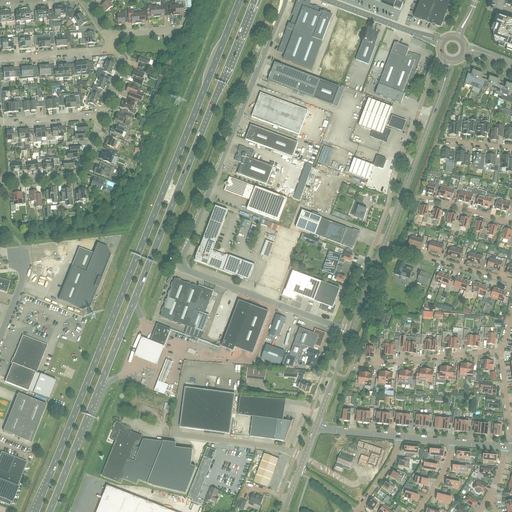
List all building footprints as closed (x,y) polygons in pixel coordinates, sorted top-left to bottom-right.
[(104,0),(106,2),(101,5),(105,12),(113,6),(111,3),(114,0),(113,0),(104,0)] [(328,11),(327,10),(324,9),(323,12),(321,11),(322,9),(303,2),(303,1),(300,0),(297,0),(296,4),(296,5),(293,14),(295,15),(291,24),(288,23),(287,28),(286,28),(278,52),(285,54),(283,59),(312,70),(322,41),(332,15),(327,14),(328,11)] [(443,21),(445,15),(447,14),(446,12),(449,6),(451,5),(450,3),(450,0),(420,0),(414,17),(433,24),(436,25),(438,26),(441,27),(442,24),(444,23),(443,21)] [(170,16),(176,15),(175,1),(175,5),(171,6),(171,3),(166,3),(166,10),(169,10),(170,16)] [(175,1),(176,15),(183,15),(183,9),(186,9),(185,2),(180,2),(180,1),(175,1)] [(163,11),(166,10),(166,3),(160,3),(161,6),(156,7),(157,17),(164,16),(163,11)] [(146,4),(147,8),(147,12),(147,13),(150,13),(150,17),(157,17),(156,7),(152,7),(152,4),(146,4)] [(55,15),(52,15),(52,20),(58,20),(57,18),(60,18),(60,6),(54,7),(55,15)] [(66,16),(69,17),(72,9),(69,8),(68,11),(65,9),(65,6),(60,6),(60,18),(61,18),(60,15),(66,15),(67,15),(66,16)] [(43,8),(43,16),(43,19),(47,19),(47,20),(52,20),(52,15),(49,16),(48,7),(43,8)] [(16,21),(25,21),(24,8),(23,9),(22,9),(21,9),(19,10),(15,11),(16,21)] [(24,8),(25,21),(34,20),(33,14),(30,14),(30,9),(27,9),(26,9),(25,8),(24,8)] [(40,17),(43,16),(43,8),(37,8),(38,16),(35,16),(35,22),(38,22),(38,19),(39,19),(40,18),(40,17)] [(142,13),(138,13),(137,13),(138,23),(145,23),(145,17),(148,17),(147,13),(147,12),(147,8),(144,8),(144,10),(142,10),(142,13)] [(73,18),(77,22),(84,17),(81,13),(78,15),(74,13),(76,11),(72,9),(69,17),(72,19),(72,17),(73,18)] [(138,23),(137,13),(137,10),(131,11),(131,9),(127,9),(128,18),(131,18),(132,24),(138,23)] [(5,10),(6,22),(14,21),(14,15),(11,16),(11,10),(8,10),(7,10),(6,10),(5,10)] [(117,17),(116,17),(116,21),(117,21),(118,25),(125,24),(124,19),(127,19),(126,11),(121,11),(121,14),(117,15),(117,17)] [(78,27),(78,30),(86,30),(87,30),(87,26),(82,27),(81,27),(80,27),(87,22),(84,17),(77,22),(73,25),(75,27),(78,27)] [(511,21),(510,21),(511,20),(508,20),(507,20),(508,19),(505,19),(499,17),(494,32),(493,33),(493,34),(493,35),(493,36),(493,37),(494,37),(494,38),(494,39),(495,40),(495,41),(496,42),(497,42),(497,43),(498,43),(499,44),(511,48),(511,21)] [(374,47),(380,32),(372,29),(373,28),(368,26),(363,41),(356,60),(368,65),(375,47),(374,47)] [(82,39),(94,38),(94,32),(86,33),(86,30),(78,30),(78,33),(81,33),(82,39)] [(66,31),(66,37),(61,37),(62,46),(67,45),(67,38),(70,37),(70,32),(69,31),(66,31)] [(52,38),(52,32),(49,32),(49,34),(44,35),(45,47),(50,47),(49,38),(52,38)] [(56,46),(62,46),(61,37),(56,37),(55,32),(52,32),(52,38),(55,38),(56,46)] [(24,49),(25,49),(24,34),(20,35),(18,36),(19,38),(16,38),(16,44),(19,43),(20,49),(22,49),(23,49),(24,49)] [(24,34),(25,49),(26,49),(27,49),(28,48),(31,48),(30,43),(33,42),(33,37),(24,37),(24,34)] [(39,48),(45,47),(44,35),(43,35),(34,36),(34,40),(38,40),(39,48)] [(16,44),(16,38),(7,39),(8,51),(9,51),(10,50),(11,50),(14,50),(13,44),(16,44)] [(94,40),(94,38),(82,39),(83,44),(88,44),(89,47),(93,46),(93,43),(96,43),(96,40),(94,40)] [(7,51),(8,51),(7,39),(0,39),(0,45),(2,45),(3,50),(5,50),(6,51),(7,51)] [(403,94),(403,93),(406,84),(410,86),(421,57),(408,52),(409,49),(394,43),(379,85),(403,94)] [(146,58),(140,56),(137,63),(140,64),(139,68),(147,71),(148,67),(147,67),(150,60),(150,59),(147,58),(146,58)] [(85,61),(80,61),(80,63),(81,73),(81,75),(90,75),(90,73),(90,71),(90,70),(90,66),(87,66),(86,66),(85,61)] [(102,63),(101,65),(112,69),(114,64),(106,61),(104,61),(103,63),(102,63)] [(75,67),(72,67),(72,76),(81,75),(81,73),(80,63),(75,63),(76,66),(75,67)] [(275,63),(276,63),(269,81),(268,81),(333,106),(333,105),(340,87),(275,63)] [(63,77),(63,74),(62,64),(57,65),(58,68),(57,69),(54,69),(54,71),(54,75),(55,75),(55,78),(63,77)] [(67,64),(62,64),(63,74),(63,77),(72,77),(72,76),(72,67),(68,68),(68,67),(67,64)] [(45,78),(45,75),(44,66),(44,65),(39,65),(40,66),(39,66),(39,72),(36,72),(36,78),(38,78),(38,77),(42,76),(42,78),(45,78)] [(54,77),(54,75),(54,71),(50,71),(50,65),(44,66),(45,75),(48,75),(48,78),(54,77)] [(99,68),(97,73),(103,75),(104,72),(110,74),(112,69),(101,65),(100,65),(99,68)] [(4,78),(9,78),(9,68),(8,69),(8,68),(7,67),(4,68),(3,68),(3,69),(3,75),(0,75),(0,76),(1,81),(4,81),(4,78)] [(22,80),(27,79),(27,76),(27,67),(21,68),(21,74),(18,74),(18,80),(22,80)] [(27,67),(27,76),(27,79),(27,78),(36,78),(36,72),(33,73),(32,67),(27,67)] [(17,80),(18,80),(18,74),(15,74),(14,68),(9,68),(9,78),(17,77),(17,80)] [(134,70),(132,77),(135,78),(134,82),(141,85),(143,81),(142,81),(144,74),(144,73),(141,72),(140,72),(134,70)] [(473,86),(478,73),(473,71),(471,75),(468,74),(465,83),(469,85),(473,86)] [(102,78),(103,75),(97,73),(98,73),(96,78),(98,79),(99,80),(98,82),(106,85),(108,80),(102,78)] [(482,79),(483,75),(478,73),(473,86),(479,88),(482,89),(485,81),(482,79)] [(487,91),(488,88),(491,89),(495,80),(489,78),(488,82),(485,81),(482,89),(487,91)] [(499,86),(500,82),(495,80),(491,89),(494,90),(494,93),(499,95),(502,87),(499,86)] [(88,87),(88,88),(92,89),(97,91),(98,88),(104,90),(106,85),(98,82),(97,85),(96,85),(94,84),(92,89),(88,87)] [(506,101),(511,86),(506,84),(505,88),(502,87),(499,95),(502,96),(501,99),(506,101)] [(97,91),(92,89),(88,88),(82,85),(81,89),(89,92),(87,96),(98,101),(100,96),(94,93),(95,90),(97,91)] [(131,99),(132,98),(140,101),(143,95),(136,92),(138,89),(128,85),(126,92),(129,93),(128,97),(131,99)] [(405,94),(403,93),(403,94),(379,85),(375,94),(401,104),(405,94)] [(299,135),(308,111),(261,93),(252,117),(299,135)] [(70,94),(61,94),(62,105),(65,105),(66,108),(71,108),(70,98),(70,94)] [(32,102),(29,102),(30,111),(36,111),(35,103),(38,102),(38,101),(38,96),(36,96),(33,97),(32,100),(32,102)] [(47,110),(53,109),(52,100),(49,100),(49,99),(48,96),(43,96),(43,98),(42,98),(42,101),(43,101),(43,102),(46,102),(47,110)] [(79,103),(79,101),(79,96),(75,96),(75,97),(70,98),(71,108),(76,107),(76,104),(79,103)] [(98,101),(87,96),(84,103),(86,105),(89,106),(90,104),(91,104),(96,106),(98,101)] [(20,104),(20,100),(20,97),(14,97),(14,103),(11,103),(12,112),(18,112),(17,104),(20,104)] [(52,97),(52,100),(53,109),(59,109),(58,101),(61,101),(61,97),(52,97)] [(8,98),(2,98),(2,105),(5,105),(6,113),(12,112),(11,103),(8,104),(8,98)] [(120,107),(128,110),(131,111),(131,113),(134,114),(135,114),(136,111),(136,110),(133,108),(134,104),(135,100),(128,98),(129,98),(128,101),(127,101),(123,99),(120,107)] [(386,143),(391,130),(385,128),(390,115),(393,107),(369,98),(363,113),(360,122),(358,125),(373,131),(370,137),(386,143)] [(24,111),(30,111),(29,102),(26,102),(26,101),(24,99),(20,100),(20,104),(23,103),(24,111)] [(511,116),(511,115),(511,111),(506,108),(505,109),(501,107),(499,111),(511,116)] [(115,120),(124,124),(123,124),(128,126),(130,122),(130,121),(132,115),(126,113),(125,116),(117,113),(115,120)] [(407,122),(392,116),(387,126),(403,133),(407,122)] [(458,127),(461,127),(462,121),(458,121),(458,122),(456,122),(456,125),(450,124),(450,127),(449,127),(448,130),(450,130),(449,135),(457,135),(458,127)] [(464,123),(463,134),(470,135),(471,132),(474,132),(475,121),(468,121),(468,123),(464,123)] [(478,132),(477,137),(484,137),(485,133),(488,133),(489,122),(483,122),(483,126),(478,126),(478,129),(477,129),(477,132),(478,132)] [(124,128),(125,127),(119,124),(117,127),(116,127),(115,129),(112,128),(109,133),(114,135),(114,134),(121,137),(123,132),(126,133),(127,130),(124,128)] [(492,129),(491,140),(498,141),(498,136),(502,137),(503,126),(496,125),(496,129),(492,129)] [(57,127),(58,137),(61,136),(61,137),(63,137),(64,142),(67,141),(66,134),(66,133),(63,133),(63,127),(61,127),(61,126),(58,126),(58,127),(57,127)] [(251,126),(246,140),(293,157),(298,143),(251,126)] [(49,134),(50,141),(55,140),(55,137),(58,137),(57,127),(52,128),(52,134),(49,134)] [(33,136),(33,142),(39,142),(38,138),(41,138),(40,129),(40,128),(37,128),(37,129),(35,129),(36,135),(33,136)] [(40,129),(41,138),(46,137),(47,141),(50,141),(49,134),(46,135),(46,128),(40,129)] [(30,142),(33,142),(33,136),(30,136),(29,130),(28,130),(28,129),(24,129),(24,130),(24,139),(27,139),(27,140),(28,142),(30,142)] [(13,137),(12,131),(11,131),(10,130),(7,130),(7,131),(6,131),(7,141),(11,140),(11,144),(16,143),(16,137),(13,137)] [(16,137),(16,143),(22,143),(22,139),(24,139),(24,130),(18,130),(19,137),(16,137)] [(78,132),(75,132),(75,136),(72,137),(72,142),(78,142),(78,138),(85,138),(84,132),(78,132)] [(121,140),(115,138),(113,141),(107,138),(105,145),(114,148),(116,144),(119,145),(121,140)] [(77,151),(80,151),(79,145),(73,145),(72,142),(66,143),(66,148),(70,148),(70,152),(77,151)] [(266,185),(273,167),(251,158),(252,157),(254,151),(240,146),(234,160),(240,163),(240,162),(242,163),(238,174),(266,185)] [(106,154),(102,153),(99,158),(103,160),(111,164),(114,156),(119,158),(120,155),(111,151),(107,149),(105,153),(106,153),(106,154)] [(450,154),(450,150),(442,149),(441,159),(445,159),(445,160),(445,161),(449,161),(449,163),(454,163),(455,156),(451,155),(450,154)] [(70,152),(67,152),(67,156),(64,156),(64,162),(71,161),(70,158),(77,157),(77,151),(70,152)] [(468,166),(469,156),(465,155),(466,152),(458,152),(456,162),(462,163),(461,165),(468,166)] [(473,164),(475,164),(475,165),(476,166),(478,167),(477,170),(483,170),(484,159),(481,158),(481,154),(474,153),(473,164)] [(489,165),(490,166),(490,170),(498,171),(499,167),(499,163),(495,163),(495,155),(493,155),(493,154),(490,154),(490,155),(487,154),(486,164),(489,165)] [(511,159),(510,159),(511,156),(503,155),(502,161),(501,161),(501,164),(502,164),(502,168),(507,168),(506,171),(511,171),(511,159)] [(377,156),(373,166),(383,169),(387,160),(377,156)] [(40,163),(40,166),(43,166),(43,170),(48,169),(48,157),(39,158),(40,160),(40,163)] [(53,165),(56,165),(55,157),(48,157),(48,169),(54,169),(53,165)] [(368,179),(372,169),(373,166),(369,164),(363,162),(354,158),(353,162),(349,172),(361,177),(368,179)] [(21,165),(24,165),(24,160),(21,161),(21,162),(16,163),(17,172),(22,171),(21,165)] [(27,160),(24,160),(24,165),(27,165),(27,171),(32,170),(32,161),(27,162),(27,160)] [(37,163),(40,163),(40,160),(37,160),(37,161),(32,161),(32,170),(38,170),(37,163)] [(11,172),(17,172),(16,163),(11,163),(11,162),(8,162),(8,165),(11,165),(11,172)] [(113,168),(105,165),(104,167),(105,168),(104,168),(96,165),(96,167),(95,167),(94,168),(94,169),(94,170),(94,171),(94,172),(105,176),(107,172),(111,174),(113,168)] [(106,179),(100,177),(99,179),(97,180),(94,178),(91,186),(100,190),(101,186),(102,187),(103,186),(106,179)] [(247,210),(278,221),(287,199),(229,177),(228,182),(224,183),(226,185),(224,191),(250,201),(247,210)] [(434,190),(437,191),(440,180),(436,179),(434,184),(429,183),(426,193),(433,195),(434,190)] [(440,180),(437,191),(440,192),(438,196),(445,198),(448,188),(439,186),(440,180)] [(453,195),(455,196),(456,196),(459,184),(457,191),(448,188),(445,198),(452,200),(453,195)] [(459,201),(464,202),(468,187),(459,184),(456,196),(455,196),(455,198),(457,199),(457,200),(459,201)] [(473,189),(468,187),(464,202),(470,204),(472,200),(474,200),(476,194),(477,190),(478,188),(474,187),(473,189)] [(70,189),(62,189),(62,192),(58,192),(59,196),(60,202),(65,202),(66,202),(66,206),(72,205),(71,196),(72,196),(72,193),(71,192),(70,189)] [(78,189),(78,191),(74,191),(74,194),(75,193),(76,202),(80,201),(80,200),(87,199),(87,195),(86,195),(86,190),(85,189),(78,189)] [(51,193),(51,191),(51,190),(46,190),(46,200),(47,200),(47,202),(47,203),(48,203),(51,203),(52,203),(57,203),(56,192),(51,193)] [(477,205),(483,206),(485,197),(487,192),(477,190),(476,194),(474,200),(475,199),(477,200),(476,205),(477,205)] [(41,193),(37,194),(37,191),(30,192),(30,196),(29,196),(30,198),(30,199),(31,199),(31,202),(34,201),(35,207),(42,207),(41,193)] [(13,193),(14,205),(22,204),(26,204),(25,197),(22,197),(22,196),(21,192),(13,193)] [(483,206),(489,208),(490,204),(493,205),(495,199),(485,197),(483,206)] [(495,199),(493,205),(493,204),(496,204),(495,209),(501,211),(504,201),(495,198),(495,199)] [(362,204),(357,201),(353,211),(356,212),(355,215),(358,216),(358,218),(363,220),(367,209),(361,207),(362,204)] [(511,210),(511,208),(511,203),(504,201),(501,211),(508,213),(509,208),(511,209),(511,210)] [(424,217),(423,222),(427,224),(430,213),(427,212),(428,210),(427,209),(427,207),(421,205),(419,211),(420,212),(419,216),(424,217)] [(216,206),(202,243),(195,261),(249,281),(255,266),(226,255),(225,256),(212,251),(227,211),(216,206)] [(433,214),(430,213),(427,224),(431,225),(433,219),(438,221),(439,217),(440,217),(442,211),(436,210),(435,211),(433,211),(433,214)] [(296,228),(315,235),(352,249),(359,232),(321,218),(302,211),(296,228)] [(455,231),(458,221),(455,220),(456,217),(454,217),(455,215),(449,213),(447,219),(448,220),(447,223),(452,225),(451,230),(455,231)] [(460,221),(458,221),(455,231),(454,236),(458,237),(461,227),(466,229),(467,225),(468,225),(470,219),(463,217),(463,219),(461,219),(460,221)] [(482,225),(483,223),(476,221),(475,227),(476,227),(475,231),(480,233),(478,238),(483,239),(486,229),(483,228),(484,225),(482,225)] [(275,230),(280,233),(283,227),(278,224),(275,230)] [(486,229),(483,239),(487,240),(489,235),(494,237),(495,233),(496,233),(498,227),(491,225),(491,227),(489,227),(488,229),(486,229)] [(508,240),(506,246),(511,247),(511,242),(511,235),(511,236),(511,233),(510,233),(511,231),(504,229),(503,235),(504,235),(503,239),(508,240)] [(408,246),(414,248),(417,238),(413,236),(414,233),(409,232),(407,239),(410,240),(408,246)] [(314,246),(317,239),(302,234),(300,241),(314,246)] [(422,243),(425,244),(427,237),(424,236),(423,239),(417,238),(414,248),(420,250),(422,243)] [(431,238),(428,238),(427,244),(429,245),(428,252),(434,253),(437,243),(431,241),(431,238)] [(267,261),(274,244),(268,241),(262,259),(267,261)] [(243,250),(249,252),(253,244),(247,242),(243,250)] [(444,242),(443,245),(437,243),(434,253),(440,255),(442,249),(445,250),(447,243),(444,242)] [(447,257),(454,259),(456,249),(457,246),(455,245),(455,244),(452,244),(451,244),(448,243),(446,250),(449,251),(447,257)] [(79,247),(58,299),(72,305),(73,305),(82,309),(89,306),(96,287),(98,288),(97,286),(99,279),(102,279),(100,278),(109,255),(106,248),(102,246),(97,244),(97,245),(95,248),(93,253),(79,247)] [(454,259),(460,261),(462,254),(465,255),(466,248),(463,248),(463,250),(456,249),(454,259)] [(477,251),(468,249),(466,256),(469,256),(467,263),(473,265),(476,254),(477,251)] [(322,271),(326,272),(327,269),(333,271),(335,272),(334,273),(339,275),(340,275),(342,267),(337,265),(338,262),(344,264),(345,260),(340,258),(339,259),(337,258),(332,256),(333,253),(329,252),(322,271)] [(345,260),(351,262),(353,256),(345,253),(344,256),(341,255),(341,256),(333,253),(332,256),(337,258),(339,259),(340,258),(345,260)] [(481,260),(484,261),(486,254),(483,253),(482,256),(476,254),(473,265),(479,266),(481,260)] [(487,268),(493,270),(496,260),(490,258),(490,255),(488,254),(486,261),(488,262),(487,268)] [(501,265),(504,266),(506,260),(503,259),(497,257),(496,260),(493,270),(499,272),(501,265)] [(401,276),(409,279),(413,268),(405,265),(405,264),(399,262),(394,274),(400,276),(401,276)] [(327,269),(326,272),(333,275),(332,280),(336,282),(336,280),(343,283),(345,277),(340,275),(339,275),(334,273),(335,272),(333,271),(327,269)] [(310,300),(317,280),(293,271),(286,290),(284,289),(282,296),(295,300),(297,295),(310,300)] [(421,271),(417,282),(427,286),(431,275),(421,271)] [(441,284),(445,274),(439,272),(437,276),(434,275),(430,286),(435,287),(437,282),(441,284)] [(450,276),(445,274),(441,284),(446,286),(444,291),(448,292),(453,281),(452,282),(450,281),(451,279),(449,278),(450,276)] [(0,290),(7,292),(10,281),(0,277),(0,290)] [(455,282),(453,281),(448,292),(449,293),(451,286),(460,289),(463,280),(459,278),(458,280),(456,279),(455,282)] [(202,289),(177,280),(175,279),(160,316),(188,327),(202,289)] [(340,289),(321,282),(317,280),(310,300),(322,304),(320,310),(333,314),(335,309),(333,308),(340,289)] [(468,281),(463,280),(460,289),(464,291),(462,297),(467,299),(467,298),(471,286),(471,287),(468,286),(469,284),(468,283),(468,281)] [(471,286),(467,298),(471,299),(473,293),(478,295),(482,285),(477,283),(476,285),(475,284),(474,287),(471,286)] [(425,289),(419,287),(412,285),(410,290),(424,294),(425,289)] [(487,298),(490,291),(489,293),(487,292),(488,289),(486,289),(487,287),(482,285),(478,295),(487,298)] [(203,287),(202,289),(188,327),(203,332),(209,315),(205,313),(213,291),(203,287)] [(492,292),(490,291),(487,298),(488,297),(497,300),(500,290),(495,288),(495,290),(493,290),(492,292)] [(505,292),(500,290),(497,300),(506,303),(506,304),(508,298),(505,297),(506,294),(504,294),(505,292)] [(222,347),(233,351),(235,348),(251,305),(239,301),(222,347)] [(251,305),(235,348),(253,354),(269,312),(251,305)] [(381,312),(377,322),(387,326),(391,316),(381,312)] [(279,337),(286,318),(277,315),(270,334),(279,337)] [(171,329),(157,324),(150,341),(150,342),(164,347),(171,329)] [(473,336),(472,346),(478,347),(478,345),(479,345),(480,342),(483,343),(484,332),(484,327),(481,327),(480,331),(479,331),(478,337),(473,336)] [(314,333),(300,328),(289,356),(296,359),(297,358),(301,345),(313,349),(315,345),(320,347),(326,333),(315,329),(314,333)] [(488,342),(488,344),(495,344),(495,338),(494,338),(495,334),(489,334),(490,328),(485,328),(484,339),(487,339),(487,342),(488,342)] [(467,346),(472,346),(473,336),(468,336),(469,330),(464,330),(463,341),(466,341),(466,344),(467,344),(467,346)] [(447,338),(448,332),(443,332),(442,343),(445,343),(445,346),(446,346),(446,348),(451,349),(452,338),(447,338)] [(453,333),(452,338),(451,349),(456,349),(457,347),(458,347),(459,345),(461,345),(462,334),(453,333)] [(430,351),(431,341),(426,340),(427,335),(422,334),(421,345),(424,345),(423,348),(425,348),(425,350),(430,351)] [(383,352),(383,354),(388,355),(389,345),(384,344),(384,339),(383,339),(383,335),(379,335),(379,338),(380,338),(379,349),(382,350),(381,352),(383,352)] [(13,363),(12,363),(5,382),(49,399),(56,380),(36,372),(37,368),(46,346),(23,336),(14,359),(13,360),(12,362),(13,363)] [(403,347),(402,350),(404,350),(404,352),(409,353),(411,337),(401,336),(400,347),(403,347)] [(436,341),(431,341),(430,351),(435,351),(436,349),(437,349),(437,347),(440,347),(441,336),(437,336),(436,341)] [(411,337),(409,353),(414,353),(414,351),(416,351),(416,349),(419,349),(420,338),(411,337)] [(164,348),(142,339),(134,357),(156,366),(164,348)] [(394,345),(389,345),(388,355),(393,355),(393,353),(395,354),(395,351),(398,351),(399,340),(394,340),(394,345)] [(377,353),(378,342),(373,342),(373,347),(368,347),(367,351),(366,351),(366,357),(372,358),(372,356),(374,356),(374,353),(377,353)] [(267,345),(261,359),(280,366),(285,352),(267,345)] [(305,365),(306,365),(313,368),(316,359),(318,353),(309,350),(308,353),(307,357),(305,362),(305,364),(305,365)] [(286,355),(282,366),(293,367),(296,359),(289,356),(286,355)] [(478,363),(478,368),(485,369),(485,370),(488,371),(488,369),(492,370),(493,362),(482,361),(481,364),(478,363)] [(466,376),(468,365),(461,364),(460,371),(457,370),(457,378),(460,378),(460,375),(466,376)] [(474,365),(468,365),(466,376),(472,377),(472,378),(476,379),(476,372),(473,372),(474,365)] [(440,378),(446,379),(447,368),(441,367),(440,374),(437,374),(436,380),(440,380),(440,378)] [(454,369),(447,368),(446,379),(452,380),(452,381),(455,382),(456,376),(453,375),(454,369)] [(257,373),(254,373),(254,379),(267,380),(268,371),(257,370),(257,373)] [(301,383),(299,387),(299,388),(304,390),(304,391),(306,392),(308,391),(309,392),(312,384),(302,381),(303,378),(305,373),(299,371),(284,370),(284,376),(297,377),(297,376),(300,377),(298,382),(301,383)] [(422,381),(425,382),(427,370),(420,370),(420,376),(417,376),(416,383),(422,384),(422,381)] [(433,371),(427,370),(425,382),(429,382),(429,385),(435,385),(435,378),(432,378),(433,371)] [(402,383),(405,383),(406,372),(400,371),(399,378),(396,378),(395,385),(401,386),(402,383)] [(379,384),(385,384),(386,373),(380,372),(379,379),(376,379),(375,385),(379,385),(379,384)] [(411,388),(414,388),(415,380),(412,379),(413,373),(406,372),(405,383),(411,384),(411,388)] [(359,384),(365,385),(366,374),(359,373),(359,380),(356,379),(355,386),(358,386),(359,384)] [(393,374),(386,373),(385,384),(391,385),(391,387),(394,387),(395,381),(392,380),(393,374)] [(372,374),(366,374),(365,385),(371,386),(371,387),(374,388),(375,381),(372,381),(372,374)] [(158,381),(155,390),(164,394),(168,385),(158,381)] [(492,387),(492,384),(481,383),(481,389),(485,389),(485,394),(496,395),(496,387),(492,387)] [(205,429),(207,429),(210,429),(210,431),(230,434),(235,394),(185,387),(180,427),(206,431),(205,430),(205,429)] [(31,442),(46,405),(18,393),(14,403),(3,431),(31,442)] [(250,437),(275,440),(285,441),(285,442),(291,426),(291,422),(283,421),(286,400),(240,397),(239,410),(253,412),(250,437)] [(494,409),(494,408),(498,409),(498,402),(494,401),(494,398),(487,397),(486,408),(491,408),(491,409),(491,410),(494,410),(494,409)] [(353,415),(354,409),(344,408),(344,416),(343,416),(341,420),(343,420),(343,421),(349,421),(350,421),(350,415),(353,415)] [(364,410),(363,423),(363,422),(369,423),(370,417),(373,417),(374,409),(370,408),(370,410),(364,410)] [(357,415),(357,422),(363,422),(363,423),(364,410),(355,409),(354,415),(357,415)] [(382,424),(384,411),(374,410),(374,416),(377,417),(376,423),(377,424),(377,423),(382,424)] [(461,432),(462,419),(459,418),(460,416),(459,411),(454,410),(452,424),(455,424),(455,431),(461,431),(461,432)] [(384,411),(382,424),(383,424),(389,424),(389,425),(389,418),(393,418),(393,411),(387,411),(386,414),(384,414),(384,411)] [(402,425),(403,412),(394,411),(394,418),(397,418),(396,425),(402,425)] [(402,425),(408,426),(409,419),(412,420),(413,413),(403,412),(402,425)] [(422,427),(423,414),(423,416),(420,416),(420,412),(414,412),(413,419),(416,419),(416,426),(417,426),(417,427),(421,428),(421,426),(422,426),(422,427)] [(433,415),(423,414),(422,427),(423,427),(423,428),(427,428),(427,427),(428,427),(429,421),(432,421),(433,415)] [(433,422),(436,422),(435,429),(436,429),(436,428),(436,429),(440,430),(441,429),(443,416),(433,416),(433,422)] [(443,416),(441,429),(442,429),(442,430),(447,430),(448,430),(448,423),(451,424),(452,417),(443,416)] [(465,419),(462,419),(461,432),(467,432),(468,426),(471,426),(472,418),(465,418),(465,419)] [(481,434),(482,421),(473,420),(472,427),(475,427),(474,434),(475,434),(475,433),(480,434),(481,434)] [(487,435),(488,428),(491,428),(491,422),(488,422),(488,425),(482,424),(482,421),(481,434),(487,435)] [(496,423),(492,422),(492,429),(495,429),(494,436),(494,435),(500,436),(501,435),(502,435),(502,432),(501,431),(501,426),(495,425),(496,423)] [(113,432),(110,439),(115,441),(102,476),(121,483),(123,479),(137,484),(138,480),(147,483),(147,484),(154,486),(186,494),(196,467),(191,465),(193,450),(176,447),(176,443),(163,441),(163,442),(143,439),(134,461),(130,460),(137,442),(139,443),(139,442),(140,442),(142,436),(133,432),(133,433),(130,432),(131,428),(122,424),(117,423),(116,424),(115,427),(117,428),(116,429),(115,429),(113,432)] [(357,448),(381,456),(383,450),(359,442),(357,447),(357,448)] [(408,446),(404,445),(404,448),(404,453),(406,453),(406,456),(410,457),(412,457),(413,454),(418,454),(418,448),(408,447),(408,446)] [(212,461),(216,451),(207,447),(203,458),(206,459),(212,461)] [(441,457),(443,457),(443,452),(444,452),(444,449),(441,449),(441,451),(430,450),(429,455),(434,456),(434,460),(440,461),(441,457)] [(459,458),(458,461),(465,462),(465,459),(470,459),(471,454),(460,453),(460,451),(457,451),(457,454),(457,458),(459,458)] [(0,500),(9,504),(26,463),(2,453),(0,458),(0,500)] [(344,468),(349,470),(354,459),(341,453),(336,465),(335,469),(336,470),(337,470),(342,472),(344,468)] [(279,459),(274,457),(264,454),(254,482),(268,488),(279,459)] [(372,454),(368,465),(376,468),(380,457),(372,454)] [(494,462),(496,462),(497,458),(497,455),(494,454),(494,456),(483,455),(482,464),(487,464),(487,465),(494,465),(494,462)] [(361,455),(358,463),(366,466),(369,458),(361,455)] [(409,466),(410,460),(410,459),(406,458),(402,458),(403,458),(403,461),(399,461),(398,462),(397,462),(398,466),(398,467),(408,468),(408,466),(409,466)] [(437,471),(437,468),(438,466),(434,465),(434,462),(428,461),(428,464),(424,463),(423,469),(437,471)] [(465,467),(466,464),(458,463),(458,466),(453,466),(452,472),(466,473),(467,467),(465,467)] [(490,470),(490,467),(482,466),(481,475),(484,475),(484,477),(489,477),(489,476),(492,476),(492,470),(490,470)] [(401,481),(403,478),(405,474),(397,470),(397,471),(398,471),(397,474),(392,471),(392,472),(391,472),(390,476),(389,477),(399,483),(399,482),(400,480),(401,481)] [(426,477),(413,474),(412,476),(413,477),(416,478),(415,483),(428,486),(429,481),(425,480),(426,477)] [(446,486),(459,489),(460,485),(461,485),(462,480),(452,478),(451,481),(447,481),(446,486)] [(473,488),(477,490),(476,491),(476,492),(479,494),(480,493),(480,492),(484,493),(486,488),(484,487),(485,484),(478,480),(477,483),(476,483),(473,488)] [(392,492),(395,487),(396,486),(390,481),(390,482),(389,484),(385,482),(385,483),(384,482),(382,487),(382,486),(381,487),(390,493),(391,491),(392,492)] [(173,511),(107,486),(97,511),(173,511)] [(217,497),(219,490),(211,487),(208,493),(206,499),(205,502),(209,503),(210,500),(216,502),(217,502),(218,497),(217,497)] [(416,491),(404,487),(401,492),(402,493),(405,494),(404,497),(417,502),(419,496),(415,495),(416,491)] [(511,489),(508,488),(507,493),(503,492),(503,496),(510,497),(510,495),(511,495),(511,489)] [(450,497),(450,494),(443,492),(442,495),(437,494),(436,500),(450,504),(452,498),(450,497)] [(263,498),(253,494),(250,502),(249,505),(253,506),(254,504),(260,506),(263,498)] [(477,503),(476,502),(475,502),(477,499),(472,495),(470,498),(468,497),(465,502),(474,508),(477,503)] [(506,502),(507,508),(511,506),(511,500),(510,501),(510,499),(503,498),(502,503),(506,502)] [(243,510),(246,502),(240,499),(237,507),(243,510)] [(378,503),(373,499),(369,504),(368,504),(367,506),(367,507),(366,508),(371,511),(372,510),(373,511),(376,506),(378,508),(382,502),(380,500),(378,503)] [(387,505),(382,502),(378,508),(381,509),(379,511),(386,511),(388,510),(385,508),(387,505)]
